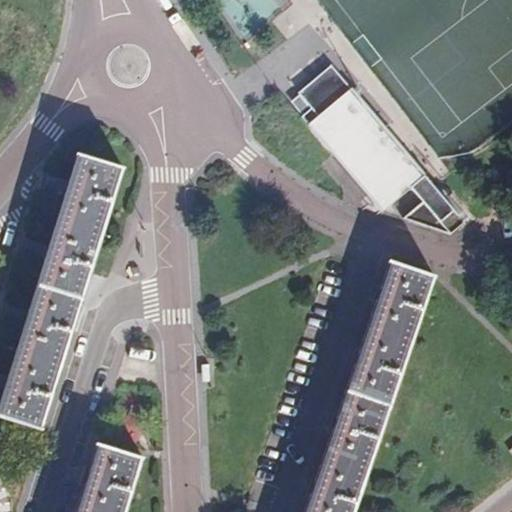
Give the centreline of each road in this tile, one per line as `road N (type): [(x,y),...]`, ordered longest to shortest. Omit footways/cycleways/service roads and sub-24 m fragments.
road 1 (unclassified): [(511,255),(430,256),(344,229),(277,183),(163,73)]
road 2 (residential): [(170,286),(106,312),(47,511)]
road 3 (unclassified): [(170,286),(183,511)]
road 4 (unclassified): [(167,230),(174,109),(158,84)]
road 5 (unclassified): [(129,101),(157,163),(167,230)]
road 6 (residential): [(94,56),(11,159)]
